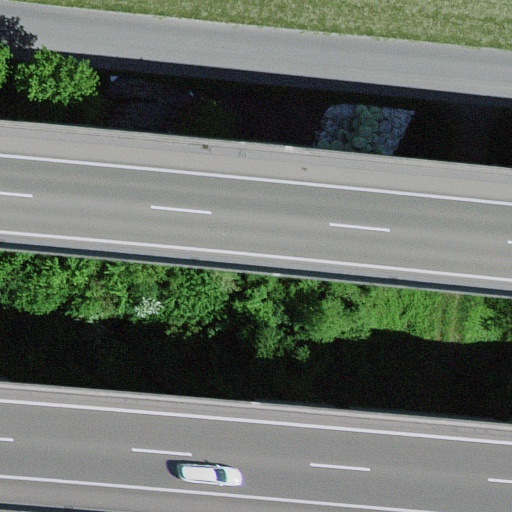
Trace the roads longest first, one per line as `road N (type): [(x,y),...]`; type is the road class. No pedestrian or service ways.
road 1 (unclassified): [(511,85),(95,47),(0,27)]
road 2 (motorway): [(511,239),(0,189)]
road 3 (motorway): [(0,442),(511,484)]
